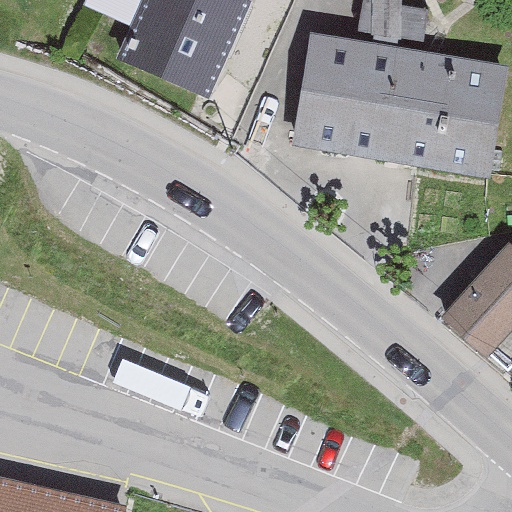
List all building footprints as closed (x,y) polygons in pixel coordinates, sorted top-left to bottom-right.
[(136,0),(112,58),(212,101),(255,2),(250,0),(136,0)] [(378,0),(375,30),(435,38),(439,0),(378,0)] [(312,30),(293,143),(489,174),(507,61),(312,30)] [(511,271),(452,332),(511,391),(511,271)] [(0,511),(124,511),(126,507),(0,478),(0,511)]
